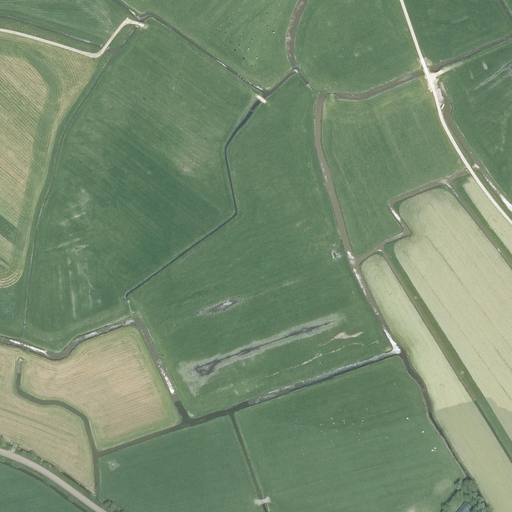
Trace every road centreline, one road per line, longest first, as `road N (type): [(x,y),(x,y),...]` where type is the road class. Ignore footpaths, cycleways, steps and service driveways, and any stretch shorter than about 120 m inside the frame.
road 1 (track): [(511,223),(444,125),(401,0)]
road 2 (track): [(0,30),(97,55),(126,22),(143,25)]
